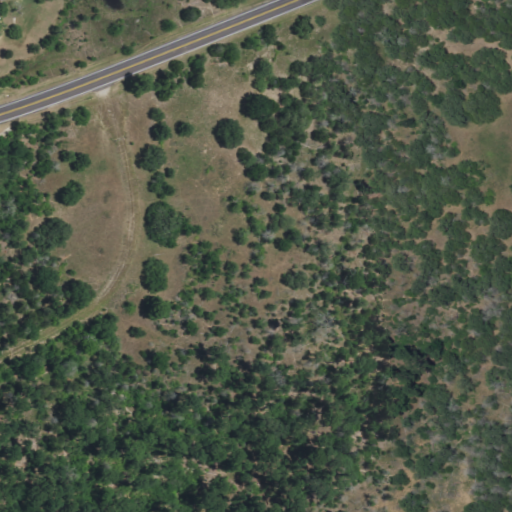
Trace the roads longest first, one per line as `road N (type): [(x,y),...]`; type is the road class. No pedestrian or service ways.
road 1 (residential): [(0,351),(92,296),(128,246),(129,167),(120,125),(94,74)]
road 2 (secondary): [(0,107),(284,0)]
